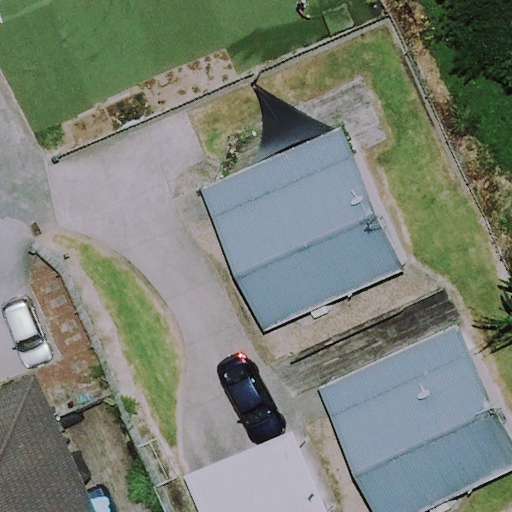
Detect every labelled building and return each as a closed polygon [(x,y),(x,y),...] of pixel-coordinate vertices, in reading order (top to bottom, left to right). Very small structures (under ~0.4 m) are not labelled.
[(416,262),(357,127),(220,187),(278,322),(416,262)] [(183,178),(55,238),(161,465),(289,405),(183,178)] [(431,511),(511,473),(511,416),(469,327),(334,391),(391,511),(431,511)] [(0,393),(0,511),(112,511),(56,371),(0,393)] [(340,511),(306,427),(194,473),(209,511),(340,511)]
